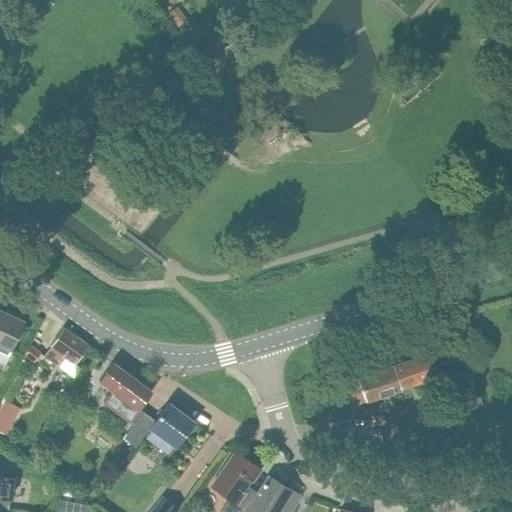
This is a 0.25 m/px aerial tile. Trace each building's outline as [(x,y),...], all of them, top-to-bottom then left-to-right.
[(178,27),(179,26),(187,20),(176,7),(167,14),(178,27)] [(511,66),(511,31),(510,29),(511,28),(503,18),(495,25),(511,43),(511,53),(506,59),(511,66)] [(58,326),(64,313),(53,308),(47,320),(58,326)] [(0,346),(10,351),(23,323),(0,311),(0,346)] [(51,347),(45,356),(59,366),(74,376),(81,367),(75,363),(76,362),(88,346),(63,328),(51,344),(50,346),(51,347)] [(30,346),(24,356),(33,362),(40,353),(30,346)] [(366,402),(437,377),(430,354),(358,378),(358,379),(357,379),(366,402)] [(148,430),(155,421),(139,409),(151,392),(112,362),(99,380),(113,390),(103,404),(129,423),(130,422),(133,424),(123,438),(136,447),(148,430)] [(178,444),(181,439),(193,423),(168,404),(155,421),(148,430),(171,447),(175,441),(178,444)] [(19,447),(25,439),(12,429),(6,438),(19,447)] [(222,511),(244,511),(245,511),(257,493),(247,485),(258,469),(235,453),(224,469),(212,486),(229,499),(221,511),(222,511)] [(14,477),(16,465),(0,462),(0,509),(1,510),(8,511),(10,499),(11,499),(16,478),(14,477)] [(290,511),(299,497),(291,492),(291,490),(268,476),(257,493),(245,511),(290,511)] [(180,511),(182,511),(162,496),(150,511),(180,511)]
